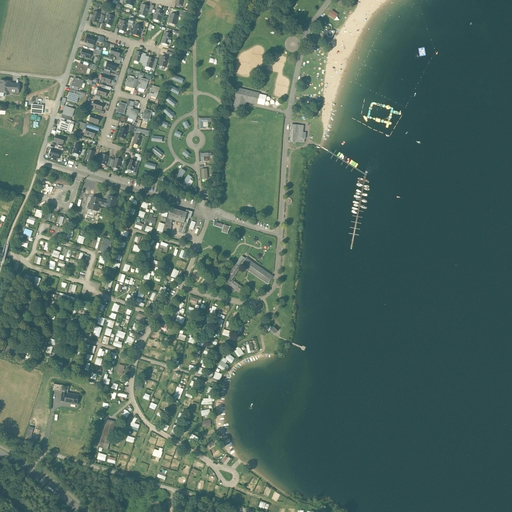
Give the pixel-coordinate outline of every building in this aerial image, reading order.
[(127,0),(126,4),(127,4),(126,6),(132,8),(133,6),(134,0),(127,0)] [(149,6),(142,4),(139,15),(146,17),(149,6)] [(164,10),(157,8),(153,19),(160,21),(164,10)] [(100,13),(93,11),(90,21),(97,23),(100,13)] [(338,15),(332,11),(329,15),(335,19),(338,15)] [(178,16),(171,13),(168,23),(175,25),(178,16)] [(114,16),(107,14),(104,24),(111,26),(114,16)] [(128,23),(121,20),(118,30),(125,32),(128,23)] [(143,26),(136,24),(133,35),(139,37),(143,26)] [(172,35),(165,32),(161,44),(168,46),(172,35)] [(96,38),(86,35),(84,42),(94,45),(94,44),(96,38)] [(121,51),(112,48),(110,54),(119,57),(121,51)] [(92,52),(82,49),(80,56),(89,59),(92,52)] [(143,53),(136,51),(133,61),(134,61),(134,62),(134,63),(135,63),(137,64),(138,64),(139,63),(139,62),(140,63),(143,53)] [(169,58),(162,56),(159,66),(166,68),(169,58)] [(155,59),(148,57),(147,60),(144,59),(143,64),(142,65),(145,66),(152,68),(155,59)] [(117,64),(107,61),(105,68),(115,70),(117,64)] [(87,67),(78,64),(76,71),(85,74),(87,67)] [(104,74),(102,74),(100,81),(110,83),(112,77),(108,75),(104,74)] [(175,75),(173,80),(183,84),(185,79),(175,75)] [(138,80),(128,77),(127,80),(126,80),(127,80),(125,86),(126,86),(125,89),(131,91),(132,88),(135,89),(136,86),(138,80)] [(83,81),(74,78),(72,86),(80,88),(83,81)] [(142,79),(141,79),(138,87),(139,88),(138,90),(144,92),(145,89),(148,81),(142,79)] [(10,82),(0,80),(0,92),(8,93),(9,92),(10,93),(11,86),(9,86),(10,82)] [(167,90),(179,94),(181,89),(169,85),(167,90)] [(159,88),(152,86),(149,94),(156,97),(159,88)] [(103,89),(98,87),(96,94),(105,97),(107,90),(103,89)] [(74,91),(73,94),(70,93),(68,100),(76,103),(78,96),(81,97),(82,96),(82,97),(83,93),(74,91)] [(258,94),(241,91),(240,96),(236,95),(235,100),(233,109),(243,111),(245,102),(256,105),(258,94)] [(165,99),(174,107),(177,103),(168,95),(165,99)] [(103,104),(94,101),(92,108),(94,108),(101,111),(103,104)] [(126,104),(120,102),(117,111),(124,113),(126,105),(126,104)] [(43,106),(32,105),(31,113),(42,114),(43,106)] [(74,110),(65,107),(63,114),(67,116),(71,117),(72,117),(74,110)] [(163,111),(171,119),(175,115),(167,107),(163,111)] [(138,111),(132,109),(129,117),(136,120),(138,111)] [(152,111),(145,109),(142,117),(149,119),(152,111)] [(100,117),(91,114),(88,121),(98,124),(100,117)] [(212,123),(212,119),(199,119),(199,130),(203,130),(203,128),(208,128),(208,123),(212,123)] [(64,122),(61,121),(59,128),(67,131),(70,132),(71,132),(73,125),(70,124),(65,123),(65,122),(64,121),(64,122)] [(304,125),(298,125),(297,129),(297,141),(305,142),(305,138),(303,138),(304,125)] [(127,129),(121,127),(118,137),(124,139),(127,129)] [(96,131),(86,128),(85,130),(84,135),(94,138),(96,131)] [(142,136),(136,134),(133,143),(139,145),(142,136)] [(65,138),(56,135),(53,142),(63,145),(65,138)] [(82,145),(76,143),(73,153),(79,155),(82,145)] [(60,152),(51,149),(49,155),(58,158),(60,152)] [(95,152),(88,149),(85,159),(92,161),(95,152)] [(164,156),(155,149),(153,152),(162,159),(164,156)] [(109,155),(102,153),(99,163),(106,165),(109,155)] [(212,154),(201,155),(202,163),(205,162),(204,158),(212,158),(212,154)] [(122,160),(115,158),(114,160),(112,167),(119,169),(122,160)] [(136,162),(129,159),(126,169),(133,171),(136,162)] [(182,171),(176,180),(179,183),(185,173),(182,171)] [(189,176),(183,185),(186,188),(192,178),(189,176)] [(174,184),(164,179),(162,182),(172,188),(174,184)] [(131,196),(130,203),(137,204),(138,197),(131,196)] [(102,200),(92,197),(89,208),(99,211),(99,208),(100,204),(102,200)] [(118,199),(109,197),(108,202),(107,206),(115,208),(116,203),(117,203),(118,199)] [(185,213),(171,208),(169,218),(172,219),(181,222),(187,224),(189,218),(191,218),(193,212),(186,210),(185,213)] [(34,216),(41,218),(43,211),(36,209),(34,216)] [(152,217),(153,214),(149,213),(147,221),(155,223),(156,218),(152,217)] [(34,224),(35,218),(28,216),(26,222),(34,224)] [(169,218),(167,217),(164,229),(170,231),(172,225),(171,225),(172,219),(169,218)] [(136,221),(134,227),(142,229),(144,224),(136,221)] [(162,232),(165,224),(159,222),(157,230),(162,232)] [(187,224),(181,222),(178,232),(184,234),(187,224)] [(230,227),(224,225),(223,229),(222,232),(228,234),(230,227)] [(23,234),(31,236),(33,231),(25,228),(23,234)] [(91,247),(97,248),(100,238),(98,238),(97,240),(94,239),(91,247)] [(159,250),(161,251),(162,248),(166,249),(168,243),(161,242),(159,250)] [(63,255),(69,257),(71,250),(65,248),(63,255)] [(273,277),(246,258),(246,259),(242,257),(236,265),(236,264),(227,276),(232,280),(240,268),(240,267),(241,265),(268,284),(273,277)] [(47,265),(49,265),(49,268),(54,269),(55,261),(48,260),(47,265)] [(178,273),(181,275),(183,272),(173,269),(171,276),(176,278),(178,273)] [(119,273),(117,281),(123,282),(125,275),(119,273)] [(33,283),(38,285),(41,278),(35,276),(33,283)] [(227,276),(223,281),(242,294),(245,289),(232,280),(227,276)] [(74,294),(77,285),(71,284),(68,293),(74,294)] [(192,295),(189,302),(196,305),(199,298),(192,295)] [(112,310),(117,312),(120,305),(114,303),(112,310)] [(218,310),(216,316),(224,318),(226,313),(218,310)] [(135,319),(144,322),(146,316),(138,313),(135,319)] [(175,321),(182,324),(185,318),(177,315),(175,321)] [(96,323),(103,325),(105,318),(99,316),(96,323)] [(187,316),(185,321),(192,325),(195,320),(187,316)] [(93,334),(99,336),(102,327),(96,325),(93,334)] [(224,329),(222,334),(229,337),(231,331),(224,329)] [(116,336),(113,345),(120,347),(122,342),(117,341),(118,337),(116,336)] [(156,345),(157,342),(147,339),(145,345),(151,347),(152,344),(156,345)] [(225,348),(227,342),(220,340),(218,346),(225,348)] [(94,353),(96,346),(89,344),(87,351),(94,353)] [(238,357),(244,353),(240,347),(234,351),(238,357)] [(155,355),(154,358),(160,361),(163,354),(154,350),(152,354),(155,355)] [(229,354),(225,358),(231,363),(235,359),(229,354)] [(229,365),(225,363),(227,360),(223,357),(217,366),(225,371),(229,365)] [(187,369),(190,360),(186,359),(185,363),(182,362),(181,367),(187,369)] [(139,360),(137,368),(143,369),(145,362),(139,360)] [(116,371),(122,373),(124,366),(119,364),(116,371)] [(149,378),(157,382),(160,374),(156,373),(158,369),(154,368),(149,378)] [(213,378),(220,380),(222,373),(215,371),(213,378)] [(163,372),(160,378),(167,381),(169,375),(163,372)] [(172,387),(174,384),(170,382),(167,390),(173,393),(175,388),(172,387)] [(173,399),(176,400),(176,398),(180,399),(183,389),(180,388),(182,384),(178,383),(173,399)] [(69,387),(54,384),(52,391),(63,393),(63,392),(68,393),(69,387)] [(68,393),(63,392),(63,393),(61,403),(77,405),(79,395),(68,393)] [(197,410),(199,404),(191,402),(189,408),(197,410)] [(137,430),(139,424),(135,423),(137,417),(133,416),(130,428),(137,430)] [(116,422),(107,420),(99,446),(107,449),(116,422)] [(203,433),(206,439),(213,435),(210,430),(203,433)] [(190,437),(197,442),(199,438),(192,434),(190,437)] [(159,446),(159,443),(163,444),(165,438),(158,437),(155,446),(159,446)] [(213,439),(207,443),(210,449),(217,445),(213,439)] [(133,447),(141,450),(143,445),(135,442),(133,447)] [(151,454),(154,445),(151,444),(150,448),(146,447),(144,452),(151,454)] [(169,444),(166,453),(172,456),(176,446),(169,444)] [(124,447),(121,452),(128,455),(130,450),(124,447)] [(159,447),(159,450),(154,449),(152,456),(160,457),(163,448),(159,447)] [(218,449),(211,455),(214,460),(222,454),(218,449)] [(105,461),(106,455),(99,452),(97,458),(105,461)] [(227,464),(230,459),(225,455),(222,461),(227,464)] [(177,465),(179,461),(173,458),(169,468),(173,470),(175,465),(177,465)] [(149,464),(157,467),(159,462),(152,459),(149,464)] [(192,464),(201,468),(204,464),(195,459),(192,464)] [(163,460),(161,465),(167,468),(169,462),(163,460)] [(142,466),(140,465),(138,470),(144,472),(147,464),(143,463),(142,466)] [(163,470),(162,472),(159,471),(157,476),(164,479),(167,471),(163,470)] [(245,485),(251,476),(244,472),(238,481),(245,485)] [(251,490),(257,481),(252,477),(246,487),(251,490)] [(188,478),(186,486),(192,487),(194,480),(188,478)] [(258,494),(262,487),(257,484),(253,491),(258,494)] [(267,497),(270,490),(265,488),(262,495),(267,497)] [(277,501),(280,494),(274,492),(271,499),(277,501)] [(249,506),(255,509),(257,502),(252,500),(249,506)]
